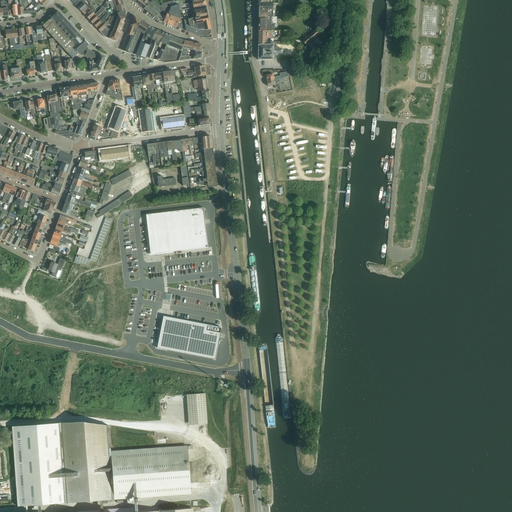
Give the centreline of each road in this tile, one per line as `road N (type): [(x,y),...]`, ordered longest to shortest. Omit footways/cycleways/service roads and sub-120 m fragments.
road 1 (track): [(326,179),(312,342),(304,353)]
road 2 (primary): [(237,273),(220,129)]
road 3 (residential): [(81,146),(220,129)]
road 4 (primary): [(257,511),(248,375)]
road 5 (residential): [(0,322),(26,335),(128,355)]
road 6 (residential): [(128,355),(248,375)]
